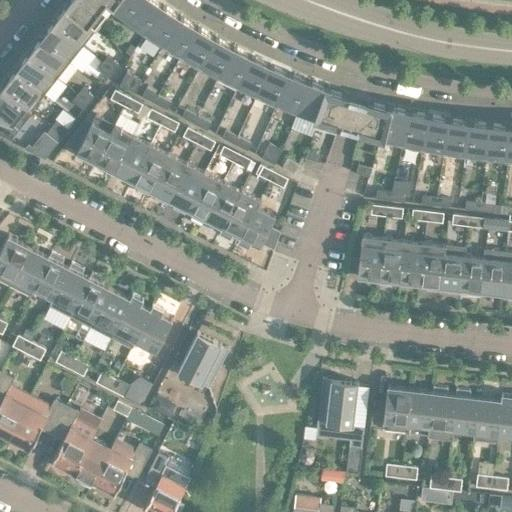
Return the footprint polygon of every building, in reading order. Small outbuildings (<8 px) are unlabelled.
[(70,0),(67,5),(66,5),(66,6),(94,28),(107,12),(91,0),(70,0)] [(91,0),(107,12),(109,10),(115,0),(91,0)] [(117,16),(126,22),(140,0),(115,0),(109,10),(117,16)] [(140,0),(126,22),(144,34),(163,4),(162,4),(155,0),(140,0)] [(153,40),(162,46),(180,15),(179,16),(163,4),(144,34),(153,40)] [(82,44),(94,28),(66,6),(54,21),(53,21),(53,22),(82,44)] [(162,46),(176,55),(180,57),(197,26),(197,25),(197,26),(180,15),(162,46)] [(40,38),(69,60),(82,44),(53,22),(41,37),(40,38)] [(180,57),(199,68),(215,36),(214,36),(197,26),(180,57)] [(206,72),(217,78),(233,45),(232,46),(215,36),(199,68),(206,72)] [(56,76),(69,60),(40,38),(29,53),(28,53),(27,54),(56,76)] [(130,42),(125,50),(130,53),(135,46),(130,42)] [(217,78),(236,87),(251,54),(251,55),(233,45),(217,78)] [(15,70),(44,92),(56,76),(27,54),(16,69),(15,69),(15,70)] [(107,54),(102,61),(113,70),(119,63),(107,54)] [(244,91),(256,96),(270,63),(269,63),(269,64),(251,54),(236,87),(244,91)] [(97,67),(108,76),(113,70),(102,61),(97,67)] [(256,96),(275,105),(289,71),(288,71),(288,72),(270,63),(256,96)] [(31,108),(44,92),(15,70),(3,85),(2,85),(31,108)] [(141,78),(126,70),(119,83),(134,91),(141,78)] [(275,105),(296,113),(308,79),(307,80),(289,71),(275,105)] [(302,116),(308,118),(316,120),(327,87),(308,79),(296,113),(302,116)] [(0,127),(11,133),(31,108),(2,85),(0,88),(0,127)] [(93,95),(82,86),(77,92),(88,101),(93,95)] [(124,104),(128,95),(114,87),(110,96),(124,104)] [(145,87),(141,95),(154,101),(158,94),(145,87)] [(339,121),(349,124),(357,97),(347,95),(328,89),(328,87),(327,87),(316,120),(317,121),(319,114),(339,121)] [(83,108),(88,101),(77,92),(71,99),(83,108)] [(171,100),(158,94),(154,101),(167,108),(171,100)] [(142,102),(128,95),(124,104),(138,111),(142,102)] [(357,97),(349,124),(360,127),(380,133),(388,105),(387,105),(387,106),(367,100),(357,97)] [(389,142),(400,145),(408,109),(388,105),(380,133),(378,139),(389,142)] [(160,122),(165,113),(151,106),(146,115),(160,122)] [(185,107),(181,115),(194,122),(198,114),(185,107)] [(409,146),(421,149),(428,113),(408,110),(408,109),(400,145),(409,146)] [(179,120),(165,113),(160,122),(174,129),(179,120)] [(421,149),(441,152),(443,153),(449,117),(448,117),(448,118),(428,113),(421,149)] [(211,121),(198,114),(194,122),(207,128),(211,121)] [(57,117),(51,124),(62,133),(68,126),(57,117)] [(443,153),(464,156),(469,120),(449,117),(443,153)] [(75,151),(94,161),(110,130),(91,120),(75,151)] [(464,156),(477,157),(485,158),(489,122),(469,121),(469,120),(464,156)] [(114,122),(110,130),(94,161),(112,170),(132,132),(114,122)] [(485,158),(507,160),(509,124),(508,124),(508,125),(489,122),(485,158)] [(46,132),(57,141),(62,133),(51,124),(46,132)] [(196,141),(201,132),(187,125),(182,134),(196,141)] [(225,128),(221,136),(234,142),(238,135),(225,128)] [(150,141),(132,132),(112,170),(130,179),(150,141)] [(215,139),(201,132),(196,141),(210,148),(215,139)] [(251,141),(238,135),(234,142),(247,149),(251,141)] [(147,193),(169,150),(150,141),(130,179),(138,183),(136,187),(147,193)] [(232,159),(237,150),(223,143),(218,152),(232,159)] [(268,143),(261,156),(274,163),(281,150),(268,143)] [(321,152),(308,148),(305,156),(318,160),(321,152)] [(187,160),(169,150),(147,193),(148,193),(150,189),(156,192),(154,197),(165,202),(187,160)] [(251,158),(237,150),(232,159),(246,167),(251,158)] [(281,165),(293,171),(298,162),(286,156),(281,165)] [(183,212),(205,169),(187,160),(165,202),(166,203),(168,198),(174,202),(172,206),(183,212)] [(255,171),(269,178),(273,169),(260,162),(255,171)] [(355,171),(369,175),(371,166),(357,163),(355,171)] [(223,178),(205,169),(183,212),(184,212),(186,208),(193,211),(190,215),(201,221),(223,178)] [(283,185),(287,176),(273,169),(269,178),(283,185)] [(219,230),(241,187),(223,178),(201,221),(202,221),(204,217),(221,225),(218,230),(219,230)] [(237,239),(238,240),(259,197),(241,187),(219,230),(230,236),(232,231),(239,235),(237,239)] [(375,196),(389,198),(390,190),(376,188),(375,196)] [(404,200),(405,191),(390,190),(389,198),(404,200)] [(420,202),(435,203),(436,195),(422,193),(420,202)] [(449,205),(450,197),(436,195),(435,203),(449,205)] [(259,245),(278,207),(259,197),(238,240),(248,245),(250,240),(259,245)] [(464,207),(478,209),(479,200),(465,198),(464,207)] [(494,202),(479,200),(478,209),(493,210),(494,202)] [(371,202),(370,213),(386,214),(387,204),(371,202)] [(402,206),(387,204),(386,214),(401,216),(402,206)] [(411,217),(426,219),(427,209),(412,207),(411,217)] [(442,221),(443,211),(427,209),(426,219),(442,221)] [(451,222),(467,224),(468,214),(452,212),(451,222)] [(483,216),(468,214),(467,224),(482,226),(483,216)] [(491,227),(507,229),(508,219),(493,217),(491,227)] [(0,247),(0,278),(9,283),(29,244),(8,233),(0,247)] [(378,278),(383,236),(361,233),(357,276),(378,278)] [(403,238),(383,236),(378,278),(398,281),(403,238)] [(418,283),(424,240),(403,238),(398,281),(418,283)] [(444,243),(424,240),(418,283),(427,284),(426,289),(438,290),(444,243)] [(458,292),(464,245),(444,243),(438,290),(439,290),(440,285),(447,286),(446,291),(458,292)] [(49,255),(29,244),(9,283),(29,294),(49,255)] [(465,245),(464,245),(458,292),(459,293),(460,288),(467,289),(467,293),(479,295),(484,247),(483,247),(482,256),(464,254),(465,245)] [(479,295),(480,295),(480,290),(500,292),(504,250),(484,247),(479,295)] [(511,250),(504,250),(500,292),(508,293),(507,298),(511,298),(511,250)] [(70,265),(49,255),(29,294),(30,294),(34,287),(52,296),(48,304),(49,304),(70,265)] [(91,271),(89,275),(70,265),(49,304),(70,314),(92,271),(91,271)] [(104,277),(92,271),(70,314),(90,325),(110,286),(102,281),(104,277)] [(90,325),(110,335),(133,292),(132,291),(130,296),(110,286),(90,325)] [(131,346),(153,302),(152,302),(150,306),(141,301),(143,297),(133,292),(110,335),(131,346)] [(163,308),(153,302),(131,346),(132,346),(136,339),(156,349),(172,317),(161,312),(163,308)] [(33,332),(25,328),(22,335),(30,339),(33,332)] [(197,330),(177,369),(209,385),(218,368),(210,364),(221,343),(197,330)] [(17,333),(11,344),(25,351),(31,340),(17,333)] [(45,347),(31,340),(25,351),(39,358),(45,347)] [(53,358),(69,367),(74,355),(58,347),(53,358)] [(88,363),(74,355),(69,367),(83,374),(88,363)] [(0,398),(0,399),(0,431),(8,436),(30,393),(10,383),(14,376),(1,369),(0,372),(0,398)] [(95,380),(109,387),(115,376),(101,369),(95,380)] [(123,394),(129,383),(115,376),(109,387),(123,394)] [(319,399),(317,419),(353,423),(358,380),(330,377),(327,400),(319,399)] [(381,427),(405,430),(411,386),(387,383),(381,427)] [(432,389),(411,386),(405,430),(428,433),(434,384),(433,384),(432,389)] [(447,386),(434,384),(428,433),(451,436),(456,387),(455,387),(455,392),(447,391),(447,386)] [(469,393),(470,388),(456,387),(451,436),(452,436),(453,427),(473,430),(472,438),(473,438),(478,394),(469,393)] [(500,397),(478,394),(473,438),(496,441),(502,392),(501,392),(500,397)] [(511,393),(502,392),(496,441),(497,441),(498,433),(511,434),(511,393)] [(43,421),(54,426),(66,402),(54,396),(50,403),(30,393),(8,436),(29,447),(43,421)] [(174,404),(157,395),(152,406),(169,414),(174,404)] [(126,414),(131,405),(117,398),(112,407),(126,414)] [(65,432),(52,458),(73,469),(94,426),(75,416),(79,409),(66,402),(54,426),(65,432)] [(142,412),(131,406),(127,414),(138,420),(142,412)] [(73,469),(93,479),(115,437),(114,436),(110,445),(91,435),(96,427),(94,426),(73,469)] [(115,437),(93,479),(114,490),(128,464),(140,470),(152,446),(139,440),(135,447),(115,437)] [(358,471),(361,446),(348,445),(346,470),(358,471)] [(154,485),(144,505),(156,511),(170,511),(171,511),(170,511),(176,511),(182,502),(177,500),(178,499),(185,484),(190,474),(167,463),(170,456),(157,449),(145,473),(157,479),(154,485)] [(384,473),(400,475),(402,463),(386,461),(384,473)] [(402,463),(400,475),(416,477),(417,465),(402,463)] [(333,469),(332,479),(342,480),(343,471),(333,469)] [(475,484),(491,486),(492,474),(477,472),(475,484)] [(445,487),(446,475),(430,473),(429,486),(445,487)] [(506,488),(508,476),(492,474),(491,486),(506,488)] [(462,477),(446,475),(445,487),(453,488),(460,489),(462,477)] [(422,485),(421,498),(451,502),(453,488),(445,487),(429,486),(422,485)] [(295,491),(295,505),(318,506),(319,492),(295,491)] [(332,511),(334,502),(319,500),(318,508),(293,505),(292,511),(332,511)] [(403,501),(402,508),(410,509),(411,502),(403,501)] [(354,511),(355,505),(340,503),(338,511),(354,511)]
